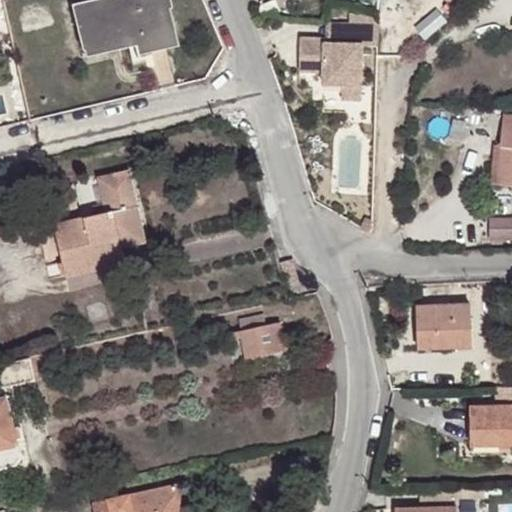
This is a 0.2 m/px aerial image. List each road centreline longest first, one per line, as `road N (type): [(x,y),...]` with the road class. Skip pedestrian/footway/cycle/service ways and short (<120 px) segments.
road 1 (unknown): [(372,274),(384,103),(424,65),(511,17)]
road 2 (residential): [(0,137),(257,80)]
road 3 (residential): [(337,511),(360,438),(360,379),(332,276)]
road 4 (residential): [(332,276),(257,80)]
road 5 (residential): [(332,276),(511,266)]
